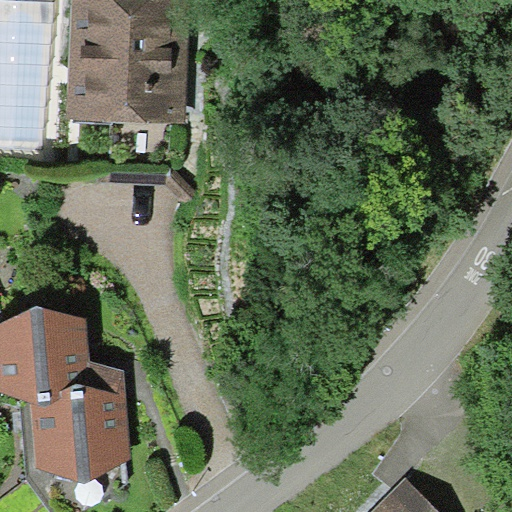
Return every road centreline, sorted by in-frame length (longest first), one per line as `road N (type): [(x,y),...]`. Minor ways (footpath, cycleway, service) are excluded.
road 1 (residential): [(511,238),(407,373),(238,511)]
road 2 (track): [(407,373),(491,454),(511,501)]
